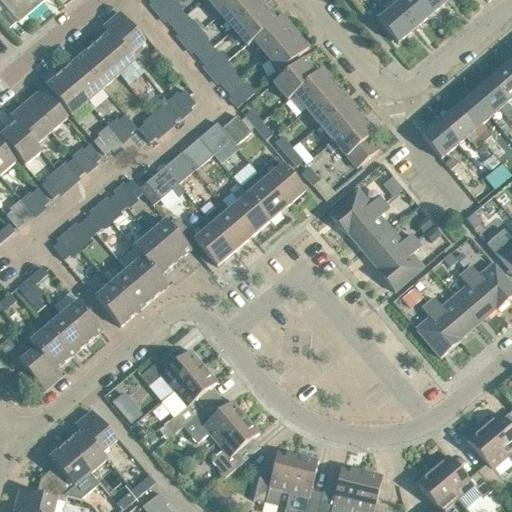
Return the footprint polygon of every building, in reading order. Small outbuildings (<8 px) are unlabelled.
[(47,0),(0,0),(0,4),(18,25),(47,0)] [(146,0),(161,16),(173,5),(168,0),(146,0)] [(220,18),(241,0),(207,0),(206,1),(220,18)] [(233,33),(263,8),(255,0),(241,0),(220,18),(233,33)] [(391,4),(387,0),(382,0),(378,4),(383,10),(391,4)] [(401,0),(394,0),(391,4),(395,8),(414,31),(431,17),(416,0),(404,0),(403,2),(401,0)] [(445,0),(416,0),(431,17),(448,3),(445,0)] [(172,29),(185,19),(180,14),(173,5),(161,16),(168,24),(172,29)] [(247,49),(253,44),(252,43),(275,23),(263,8),(233,33),(247,49)] [(387,15),(378,22),(397,46),(414,31),(395,8),(387,15)] [(133,66),(135,65),(128,58),(144,44),(120,15),(103,30),(108,36),(133,66)] [(266,59),(295,34),(281,18),(275,23),(252,43),(253,44),(266,59)] [(179,37),(191,27),(185,19),(172,29),(179,37)] [(280,75),(309,50),(295,34),(266,59),(280,75)] [(118,79),(133,66),(108,36),(93,49),(118,79)] [(200,62),(212,51),(207,45),(194,55),(200,62)] [(102,92),(118,79),(93,49),(77,62),(102,92)] [(205,68),(218,58),(212,51),(200,62),(205,68)] [(287,102),(293,98),(292,97),(315,77),(302,61),(273,86),(287,102)] [(86,105),(102,92),(77,62),(62,75),(86,105)] [(511,77),(504,68),(488,82),(507,105),(511,101),(511,77)] [(307,113),(336,88),(322,71),(315,77),(292,97),(293,98),(307,113)] [(71,118),(86,105),(62,75),(46,89),(71,118)] [(226,92),(239,82),(233,75),(221,86),(226,92)] [(232,99),(244,88),(239,82),(226,92),(232,99)] [(488,82),(471,96),(490,119),(500,112),(504,116),(511,110),(507,105),(488,82)] [(320,128),(349,104),(336,88),(307,113),(320,128)] [(51,134),(52,134),(67,121),(42,92),(26,105),(51,134)] [(184,93),(178,99),(189,111),(195,106),(189,99),(184,93)] [(471,96),(454,110),(474,134),(482,126),(489,120),(490,119),(471,96)] [(332,143),(361,118),(349,104),(320,128),(332,143)] [(40,156),(41,155),(35,148),(51,134),(26,105),(10,119),(15,125),(40,156)] [(164,111),(162,112),(173,125),(180,119),(169,107),(164,111)] [(454,110),(438,124),(457,147),(465,140),(470,145),(470,144),(477,138),(474,134),(454,110)] [(256,131),(262,125),(252,113),(245,118),(256,131)] [(129,137),(136,131),(125,118),(118,124),(129,137)] [(235,149),(251,135),(236,118),(221,131),(231,142),(230,143),(235,149)] [(378,153),(368,141),(376,135),(361,118),(332,143),(326,148),(331,154),(338,149),(344,156),(357,171),(378,153)] [(438,124),(421,138),(441,161),(456,148),(457,147),(438,124)] [(25,168),(40,156),(15,125),(0,138),(0,139),(13,154),(25,168)] [(213,157),(230,143),(231,142),(221,131),(217,125),(199,140),(213,157)] [(266,143),(273,137),(262,125),(256,131),(266,143)] [(149,146),(155,140),(144,128),(138,133),(149,146)] [(486,131),(477,138),(483,145),(491,138),(486,131)] [(477,138),(470,144),(476,151),(482,145),(483,145),(477,138)] [(104,158),(111,152),(100,139),(93,145),(104,158)] [(286,157),(293,151),(283,139),(276,145),(286,157)] [(196,172),(213,157),(199,140),(182,155),(196,172)] [(0,177),(14,166),(15,165),(0,146),(0,177)] [(255,170),(272,157),(263,146),(246,159),(255,170)] [(94,166),(100,161),(89,149),(83,154),(94,166)] [(296,169),(297,169),(303,163),(293,151),(286,157),(296,169)] [(178,187),(196,172),(182,155),(164,170),(178,187)] [(450,172),(458,166),(452,159),(444,166),(450,172)] [(287,209),(305,194),(292,179),(276,160),(258,175),(264,183),(287,209)] [(77,181),(84,175),(73,162),(66,167),(77,181)] [(395,170),(402,181),(413,173),(406,163),(395,170)] [(493,192),(510,178),(504,170),(500,166),(483,181),(493,192)] [(160,202),(178,187),(164,170),(146,185),(160,202)] [(312,188),(319,183),(309,171),(302,176),(312,188)] [(241,190),(269,224),(287,209),(264,183),(258,175),(248,183),(241,190)] [(378,190),(387,205),(404,195),(395,181),(378,190)] [(52,202),(59,196),(48,183),(41,189),(52,202)] [(137,202),(143,197),(132,184),(125,189),(137,202)] [(252,239),(269,224),(241,190),(233,196),(239,204),(230,212),(252,239)] [(42,210),(48,205),(37,193),(31,198),(42,210)] [(369,207),(358,193),(329,218),(346,237),(383,205),(379,199),(369,207)] [(120,216),(127,211),(116,198),(109,203),(120,216)] [(235,253),(252,239),(230,212),(223,204),(214,212),(206,219),(235,253)] [(363,255),(391,232),(380,219),(389,211),(383,205),(346,237),(346,238),(348,237),(363,255)] [(17,232),(23,227),(13,214),(6,219),(17,232)] [(91,218),(84,224),(96,237),(102,232),(91,218)] [(217,269),(235,253),(206,219),(188,234),(204,253),(217,269)] [(422,235),(432,227),(425,219),(415,227),(422,235)] [(191,252),(166,223),(156,232),(150,225),(144,229),(175,266),(191,252)] [(84,224),(78,229),(89,243),(96,237),(84,224)] [(0,242),(2,245),(14,234),(8,228),(0,234),(0,242)] [(175,266),(144,229),(137,235),(143,243),(134,251),(142,261),(144,260),(160,279),(175,266)] [(511,241),(504,231),(486,246),(505,269),(511,262),(511,241)] [(401,245),(391,232),(363,255),(379,273),(377,274),(378,276),(416,243),(410,237),(401,245)] [(395,295),(423,270),(412,257),(421,249),(416,243),(378,276),(395,295)] [(64,264),(71,258),(59,245),(53,251),(64,264)] [(152,302),(168,289),(160,279),(144,260),(142,261),(127,273),(152,302)] [(441,265),(433,272),(440,281),(449,274),(441,265)] [(511,299),(511,289),(493,267),(479,278),(471,269),(466,274),(498,312),(511,299)] [(36,288),(48,277),(42,270),(30,281),(36,288)] [(136,316),(152,302),(127,273),(111,287),(136,316)] [(498,312),(466,274),(459,279),(468,289),(455,300),(477,327),(495,311),(497,313),(498,312)] [(49,298),(60,289),(52,277),(40,286),(49,298)] [(24,298),(36,288),(30,281),(18,291),(24,298)] [(120,329),(136,316),(111,287),(95,300),(120,329)] [(410,311),(422,301),(413,291),(401,301),(410,311)] [(0,311),(4,316),(17,305),(11,297),(0,306),(0,311)] [(477,327),(455,300),(443,311),(433,301),(427,307),(459,344),(460,344),(459,342),(477,327)] [(87,347),(102,334),(102,333),(78,304),(62,318),(87,347)] [(440,361),(459,344),(427,307),(422,311),(429,320),(416,332),(440,361)] [(71,360),(87,347),(62,318),(47,331),(71,360)] [(56,373),(71,360),(47,331),(32,344),(56,373)] [(61,379),(56,373),(32,344),(29,346),(34,352),(19,365),(24,371),(6,387),(14,397),(33,380),(44,393),(61,379)] [(173,394),(203,369),(190,353),(166,372),(159,363),(140,379),(149,389),(161,379),(173,394)] [(182,429),(201,414),(193,405),(217,385),(203,369),(173,394),(162,404),(174,419),(157,433),(165,443),(182,429)] [(122,396),(112,405),(130,426),(141,417),(122,396)] [(216,445),(246,419),(232,403),(208,423),(201,414),(182,429),(191,439),(196,446),(208,435),(216,445)] [(105,464),(106,462),(101,456),(116,443),(92,414),(75,428),(80,434),(105,464)] [(511,432),(498,416),(482,429),(507,459),(511,455),(511,432)] [(225,480),(243,464),(236,455),(259,435),(246,419),(216,445),(223,453),(211,463),(225,480)] [(492,492),(502,484),(492,472),(507,459),(482,429),(466,443),(486,466),(477,474),(492,492)] [(89,477),(105,464),(80,434),(64,448),(89,477)] [(66,499),(66,498),(75,490),(74,489),(89,477),(64,448),(49,461),(55,468),(46,476),(65,499),(66,499)] [(288,496),(298,457),(277,453),(270,483),(258,480),(253,503),(265,506),(276,509),(280,494),(288,496)] [(318,511),(322,495),(311,492),(318,462),(298,457),(288,496),(308,500),(304,511),(318,511)] [(468,482),(448,458),(431,472),(457,502),(456,502),(464,511),(466,511),(481,499),(482,501),(492,492),(477,474),(468,482)] [(352,511),(362,473),(341,468),(334,498),(322,495),(318,511),(352,511)] [(444,511),(456,502),(457,502),(431,472),(416,485),(436,509),(431,511),(444,511)] [(386,511),(375,508),(382,478),(362,473),(352,511),(386,511)] [(64,511),(67,504),(64,504),(66,499),(65,499),(46,476),(40,481),(36,497),(19,493),(14,511),(64,511)] [(142,496),(155,485),(149,478),(136,489),(142,496)] [(128,496),(115,507),(119,511),(122,511),(133,503),(128,496)]
